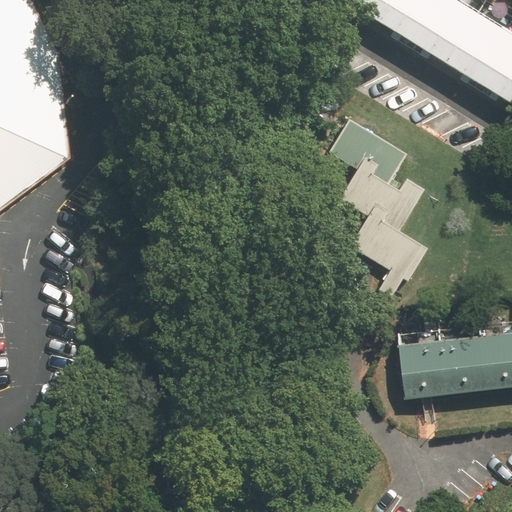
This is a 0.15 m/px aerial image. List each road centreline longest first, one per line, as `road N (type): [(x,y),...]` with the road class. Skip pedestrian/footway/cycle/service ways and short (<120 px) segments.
road 1 (secondary): [(276,511),(210,0)]
road 2 (residential): [(511,127),(472,114),(296,0)]
